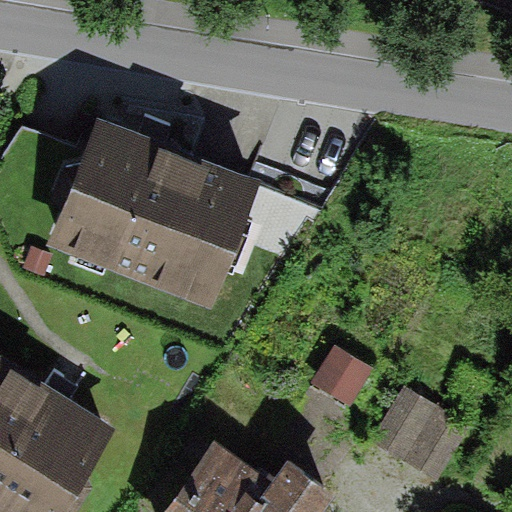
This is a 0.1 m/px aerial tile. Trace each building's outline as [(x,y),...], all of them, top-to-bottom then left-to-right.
[(257,154),(99,95),(49,227),(207,287),(257,154)] [(351,399),(373,358),(333,336),(311,377),(351,399)] [(109,411),(0,342),(0,499),(20,511),(48,511),(53,504),(75,501),(93,468),(83,453),(109,411)] [(472,419),(406,379),(374,434),(439,473),(472,419)] [(335,470),(291,438),(268,468),(213,428),(152,511),(312,511),(307,509),(335,470)]
